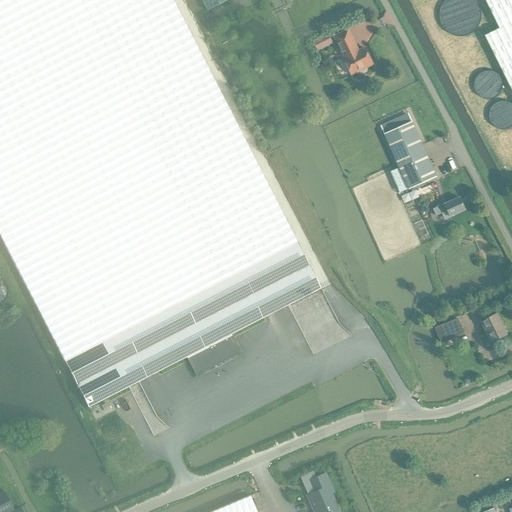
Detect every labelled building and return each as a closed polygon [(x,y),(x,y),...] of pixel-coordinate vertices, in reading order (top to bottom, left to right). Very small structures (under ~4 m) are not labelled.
[(172,0),(0,0),(0,236),(88,408),(186,358),(196,376),(240,353),(231,335),(320,289),(172,0)] [(200,0),(207,12),(229,0),(200,0)] [(511,0),(484,0),(499,29),(511,22),(511,0)] [(511,22),(499,29),(485,36),(511,90),(511,22)] [(364,48),(358,51),(348,30),(334,37),(344,58),(343,58),(352,75),(359,71),(361,73),(365,71),(366,68),(373,64),(364,48)] [(330,38),(316,45),(319,50),(332,43),(330,38)] [(409,115),(381,128),(384,134),(399,168),(396,169),(389,172),(399,193),(399,194),(409,189),(415,186),(436,177),(409,115)] [(438,207),(433,209),(436,216),(441,214),(442,213),(445,220),(450,218),(450,217),(465,210),(459,197),(444,204),(438,207)] [(497,314),(481,322),(491,343),(507,335),(497,314)] [(441,343),(456,337),(463,334),(457,319),(435,328),(441,343)] [(338,505),(338,504),(336,504),(331,494),(334,493),(325,474),(314,479),(319,491),(308,496),(314,511),(338,511),(338,509),(339,509),(339,508),(339,507),(339,506),(338,505)] [(22,511),(21,508),(14,511),(5,492),(0,494),(0,511),(22,511)] [(256,511),(250,497),(213,511),(256,511)]
